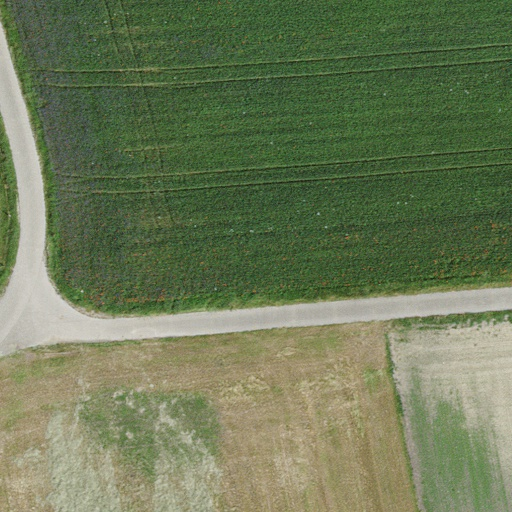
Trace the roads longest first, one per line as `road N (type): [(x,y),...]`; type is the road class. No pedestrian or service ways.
road 1 (track): [(9,311),(82,329),(137,329),(511,298)]
road 2 (track): [(0,323),(23,281),(32,237),(31,190),(0,66)]
